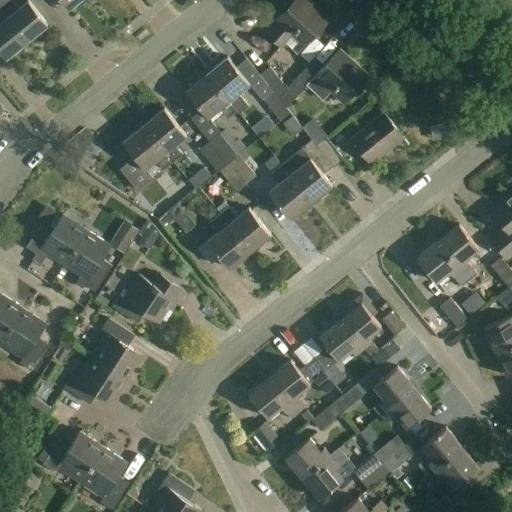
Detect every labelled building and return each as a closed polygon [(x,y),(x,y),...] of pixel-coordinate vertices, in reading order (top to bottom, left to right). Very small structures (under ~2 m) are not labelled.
[(0,0),(0,7),(27,41),(48,25),(29,1),(19,8),(12,0),(0,0)] [(77,0),(61,0),(68,8),(77,0)] [(330,18),(310,0),(293,0),(276,20),(279,23),(268,35),(281,46),(292,34),(316,56),(321,49),(311,39),(330,18)] [(27,41),(0,7),(0,50),(6,58),(27,41)] [(279,98),(287,108),(307,85),(324,100),(331,92),(344,104),(353,94),(356,97),(360,97),(364,92),(364,88),(361,85),(370,76),(341,49),(322,69),(313,61),(288,88),(288,89),(279,98)] [(207,74),(238,112),(240,115),(250,107),(238,93),(250,84),(228,57),(207,74)] [(274,91),(273,91),(279,98),(288,89),(288,88),(270,67),(260,75),(274,91)] [(238,112),(207,74),(187,90),(209,117),(220,108),(229,119),(238,112)] [(287,108),(279,98),(273,91),(264,99),(281,121),(291,113),(287,108)] [(164,109),(144,125),(173,162),(183,154),(176,145),(186,136),(164,109)] [(404,138),(384,113),(352,140),(372,164),(404,138)] [(144,125),(123,142),(145,169),(156,161),(163,170),(173,162),(144,125)] [(227,164),(229,162),(237,156),(221,134),(210,143),(227,164)] [(316,145),(334,167),(344,159),(327,137),(317,145),(316,145)] [(316,145),(317,145),(313,140),(281,165),(312,202),(333,185),(324,175),(334,167),(316,145)] [(218,171),(227,164),(210,143),(201,150),(218,171)] [(237,156),(229,162),(246,184),(254,178),(237,156)] [(246,184),(229,162),(227,164),(218,171),(219,172),(221,170),(237,191),(246,184)] [(292,218),(312,202),(281,165),(273,172),(281,182),(270,191),(292,218)] [(204,187),(217,179),(210,170),(198,178),(204,187)] [(158,204),(169,190),(151,176),(140,190),(158,204)] [(511,193),(492,209),(506,227),(491,239),(507,259),(511,254),(511,193)] [(196,225),(179,203),(169,211),(186,233),(196,225)] [(220,213),(251,251),(271,235),(249,207),(238,216),(229,206),(220,213)] [(47,255),(64,265),(87,230),(63,214),(62,216),(49,208),(45,209),(41,216),(41,220),(44,222),(27,247),(37,254),(33,259),(41,264),(47,255)] [(251,251),(220,213),(210,222),(218,232),(208,241),(230,268),(251,251)] [(115,241),(128,253),(145,234),(132,223),(115,241)] [(459,224),(438,241),(461,269),(469,263),(466,259),(478,248),(459,224)] [(87,230),(64,265),(81,276),(76,284),(83,288),(85,285),(96,292),(113,266),(102,260),(111,245),(87,230)] [(453,276),(461,269),(438,241),(417,258),(437,282),(449,272),(453,276)] [(511,301),(511,271),(501,257),(491,265),(509,287),(497,297),(505,307),(511,301)] [(160,273),(153,283),(140,274),(124,298),(120,295),(113,306),(138,323),(145,313),(159,322),(175,297),(178,299),(184,289),(171,281),(160,273)] [(0,342),(23,308),(0,292),(0,342)] [(348,313),(341,319),(363,347),(364,347),(379,366),(401,348),(393,338),(378,350),(368,337),(381,326),(372,315),(377,312),(362,294),(344,309),(348,313)] [(47,324),(23,308),(0,342),(0,344),(23,359),(20,363),(31,370),(48,344),(38,338),(47,324)] [(511,314),(485,328),(496,352),(511,344),(511,314)] [(107,332),(91,356),(127,379),(143,354),(127,344),(133,334),(109,318),(102,329),(107,332)] [(363,347),(341,319),(320,336),(339,360),(352,350),(355,354),(363,347)] [(511,344),(496,352),(508,376),(511,374),(511,344)] [(315,360),(336,386),(346,378),(334,364),(339,361),(328,348),(315,360)] [(111,403),(127,379),(91,356),(76,379),(72,376),(65,387),(90,404),(97,394),(111,403)] [(291,360),(270,376),(300,413),(308,407),(301,398),(298,394),(310,384),(291,360)] [(315,360),(301,371),(311,383),(315,380),(327,394),(336,386),(315,360)] [(380,416),(415,388),(398,367),(374,386),(384,399),(373,408),(380,416)] [(292,420),(300,413),(270,376),(249,393),(269,417),(281,407),(285,411),(292,420)] [(334,403),(342,412),(364,393),(357,384),(353,387),(344,395),(334,403)] [(415,388),(380,416),(386,424),(397,415),(407,428),(432,409),(415,388)] [(320,431),(342,412),(334,403),(312,421),(320,431)] [(284,444),(266,421),(253,432),(270,454),(284,444)] [(435,470),(463,448),(447,427),(423,447),(430,456),(418,466),(427,476),(435,470)] [(81,482),(104,447),(79,430),(70,444),(61,438),(44,464),(54,471),(57,467),(81,482)] [(375,453),(384,463),(405,445),(397,435),(375,453)] [(303,478),(339,449),(339,448),(330,455),(325,447),(321,451),(310,438),(286,457),(303,478)] [(405,445),(384,463),(391,472),(413,455),(405,445)] [(128,462),(104,447),(81,482),(104,497),(101,502),(112,509),(129,483),(119,476),(128,462)] [(481,469),(463,448),(435,470),(442,479),(446,475),(457,488),(481,469)] [(339,449),(303,478),(320,499),(344,479),(336,470),(349,460),(339,449)] [(361,481),(384,463),(375,453),(353,471),(361,481)] [(391,472),(384,463),(361,481),(368,491),(391,472)] [(151,510),(154,511),(200,511),(202,509),(189,500),(195,490),(170,473),(156,493),(160,496),(151,510)] [(448,511),(455,507),(446,496),(426,511),(448,511)] [(377,511),(373,507),(369,510),(359,497),(340,511),(377,511)]
